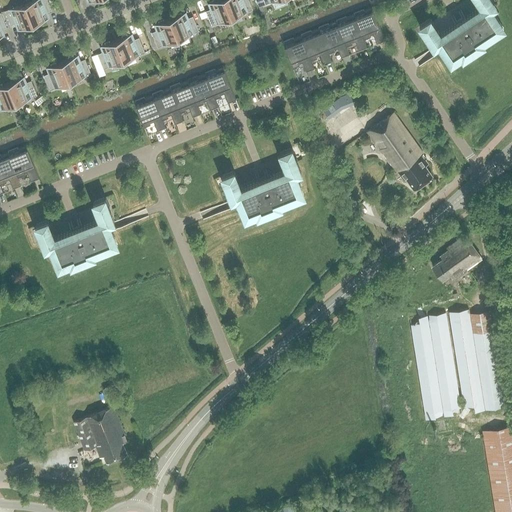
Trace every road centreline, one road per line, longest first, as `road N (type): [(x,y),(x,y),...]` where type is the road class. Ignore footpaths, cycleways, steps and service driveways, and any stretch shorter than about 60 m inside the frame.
road 1 (secondary): [(482,178),(240,383)]
road 2 (residential): [(144,155),(240,383)]
road 3 (residential): [(0,212),(144,155)]
road 4 (residential): [(144,155),(287,96)]
road 5 (residential): [(473,164),(394,57)]
